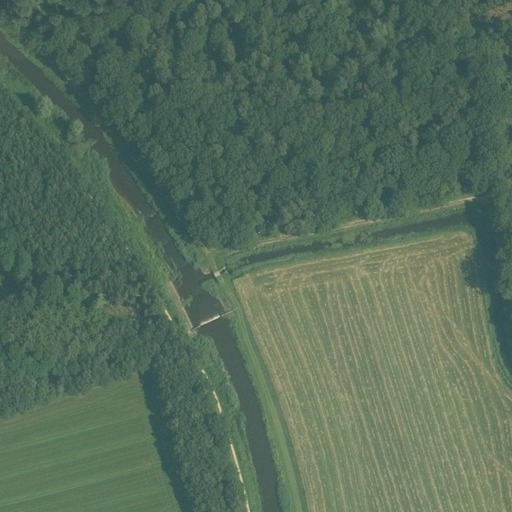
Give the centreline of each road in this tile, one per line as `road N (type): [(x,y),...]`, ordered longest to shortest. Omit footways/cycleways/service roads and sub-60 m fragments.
road 1 (track): [(208,258),(487,203),(511,301)]
road 2 (track): [(0,26),(113,133),(208,258)]
road 3 (track): [(296,511),(261,376),(208,258)]
